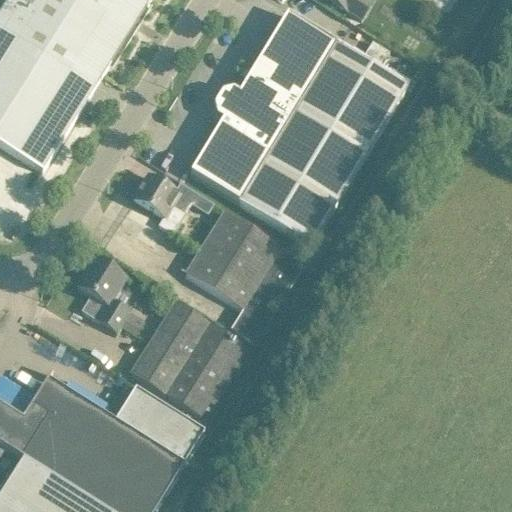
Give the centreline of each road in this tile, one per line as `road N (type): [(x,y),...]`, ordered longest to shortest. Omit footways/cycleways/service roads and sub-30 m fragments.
road 1 (track): [(165,511),(481,0)]
road 2 (unclassified): [(0,271),(30,264),(49,248),(207,0)]
